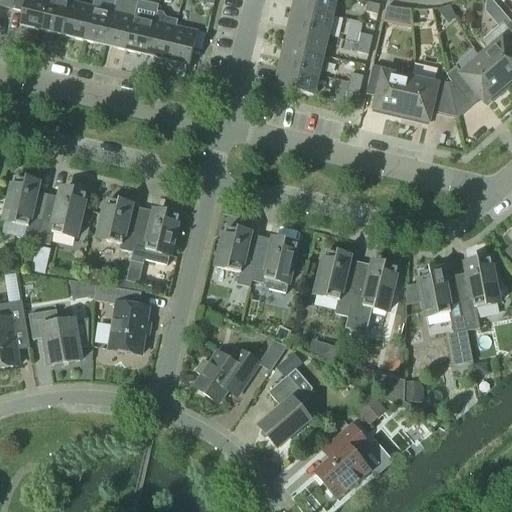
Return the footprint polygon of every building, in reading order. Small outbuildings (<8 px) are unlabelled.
[(21,29),(43,34),(50,0),(16,0),(13,12),(25,15),(21,29)] [(50,0),(43,34),(65,39),(73,5),(52,0),(50,0)] [(86,44),(107,49),(115,15),(113,14),(115,5),(96,0),(94,10),(86,44)] [(296,0),(295,9),(334,18),(338,0),(296,0)] [(368,4),(365,14),(378,17),(380,7),(368,4)] [(73,5),(65,39),(86,44),(94,10),(73,5)] [(409,29),(412,12),(404,11),(397,10),(389,8),(385,24),(409,29)] [(297,21),(295,30),(329,38),(334,18),(295,9),(292,20),(297,21)] [(128,54),(149,59),(159,14),(157,14),(155,24),(136,20),(128,54)] [(149,59),(170,64),(178,30),(176,29),(178,23),(166,20),(163,15),(159,14),(149,59)] [(107,49),(128,54),(136,20),(115,15),(107,49)] [(506,25),(482,45),(490,54),(484,60),(510,90),(511,87),(511,25),(509,29),(506,25)] [(199,35),(178,30),(170,64),(191,69),(199,35)] [(288,38),(285,49),(325,58),(329,38),(295,30),(293,39),(288,38)] [(360,45),(372,48),(375,39),(362,36),(360,45)] [(372,48),(360,45),(358,55),(370,57),(372,48)] [(288,61),(285,70),(320,78),(325,58),(285,49),(283,60),(288,61)] [(453,85),(451,86),(459,120),(482,100),(487,105),(496,97),(498,100),(510,90),(484,60),(464,76),(458,69),(449,77),(450,81),(453,85)] [(375,68),(368,97),(380,100),(377,112),(389,114),(388,117),(403,121),(413,77),(375,68)] [(276,90),(315,99),(320,78),(285,70),(283,78),(279,77),(276,90)] [(351,85),(363,88),(365,79),(353,76),(351,85)] [(430,124),(432,114),(459,120),(451,86),(413,77),(403,121),(418,124),(418,121),(430,124)] [(363,88),(351,85),(349,94),(361,97),(363,88)] [(39,243),(50,199),(38,196),(40,188),(38,187),(38,185),(19,181),(19,183),(16,182),(6,225),(29,230),(26,240),(39,243)] [(77,242),(88,199),(85,198),(85,196),(66,192),(66,194),(64,193),(62,202),(50,199),(39,243),(39,245),(52,249),(55,236),(77,242)] [(121,253),(134,256),(138,241),(142,225),(130,223),(133,209),(131,209),(131,207),(112,203),(112,204),(109,204),(100,242),(123,248),(121,253)] [(132,256),(130,264),(143,267),(144,262),(167,268),(169,259),(171,259),(180,221),(178,220),(178,218),(159,214),(159,216),(157,215),(153,228),(142,225),(138,241),(134,256),(132,256)] [(238,288),(252,291),(253,284),(257,269),(260,257),(248,254),(252,238),(250,237),(250,235),(231,231),(230,233),(228,232),(219,271),(241,276),(238,288)] [(257,269),(253,284),(263,287),(262,292),(285,298),(287,287),(290,287),(299,249),(297,248),(297,247),(278,242),(277,244),(275,243),(268,272),(257,269)] [(340,304),(339,309),(352,312),(356,293),(345,291),(351,261),(349,261),(350,259),(331,254),(330,256),(328,256),(317,298),(340,304)] [(470,276),(458,279),(469,334),(482,332),(478,311),(501,306),(492,263),(490,263),(489,262),(470,266),(470,267),(468,268),(470,276)] [(350,320),(347,332),(368,336),(373,312),(389,315),(399,272),(397,272),(397,270),(378,266),(377,267),(375,267),(375,269),(372,280),(361,277),(360,277),(356,293),(352,312),(350,320)] [(455,337),(469,334),(458,279),(446,281),(444,272),(442,273),(442,271),(422,275),(423,277),(420,277),(428,320),(451,316),(455,337)] [(123,293),(125,284),(126,282),(113,279),(111,291),(123,293)] [(123,293),(134,295),(136,286),(125,284),(123,293)] [(143,358),(150,313),(141,311),(143,296),(97,289),(96,305),(118,309),(111,353),(143,358)] [(14,333),(28,330),(24,305),(0,308),(0,318),(1,323),(0,323),(0,372),(20,369),(14,333)] [(53,315),(30,319),(35,344),(47,342),(51,370),(82,364),(80,351),(88,350),(88,323),(75,325),(55,328),(53,315)] [(340,351),(312,342),(308,355),(334,367),(340,351)] [(244,393),(262,367),(260,366),(241,353),(233,365),(219,356),(212,367),(205,363),(197,375),(204,379),(196,391),(220,407),(232,389),(237,388),(244,393)] [(266,356),(260,366),(262,367),(270,373),(277,363),(266,356)] [(284,381),(302,366),(293,356),(276,371),(284,381)] [(484,365),(474,367),(476,379),(487,377),(484,365)] [(310,403),(309,401),(312,391),(296,372),(289,378),(290,380),(270,396),(284,411),(261,431),(264,433),(262,437),(266,442),(271,441),(280,452),(312,424),(301,411),(310,403)] [(392,398),(403,404),(404,384),(393,381),(392,398)] [(405,386),(405,404),(423,405),(423,395),(416,386),(405,386)] [(371,396),(355,411),(362,420),(379,405),(371,396)] [(338,502),(371,474),(358,458),(370,447),(354,428),(331,448),(340,458),(317,478),(338,502)]
